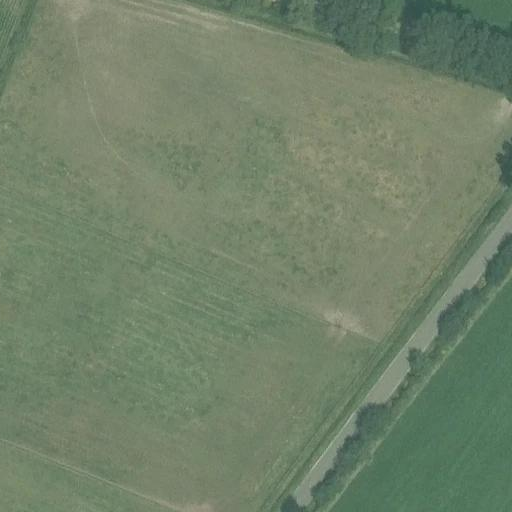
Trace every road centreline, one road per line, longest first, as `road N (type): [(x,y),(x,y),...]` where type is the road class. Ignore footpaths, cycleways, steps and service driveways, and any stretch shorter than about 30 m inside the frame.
road 1 (unclassified): [(297,511),(511,213)]
road 2 (track): [(288,0),(511,66)]
